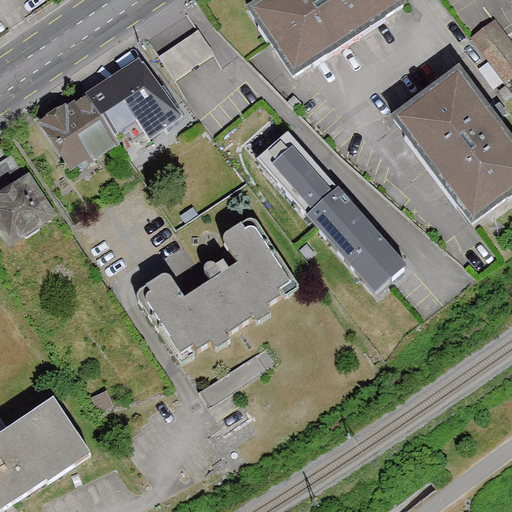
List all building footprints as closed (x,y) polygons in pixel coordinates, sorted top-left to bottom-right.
[(401,0),(260,0),(248,8),(297,86),(411,14),(401,0)] [(142,40),(176,93),(223,63),(189,10),(142,40)] [(511,44),(496,22),(473,38),(509,89),(511,86),(511,44)] [(45,127),(71,166),(89,155),(92,162),(117,145),(113,139),(126,131),(133,142),(146,134),(149,139),(179,119),(143,69),(126,79),(125,77),(66,116),(64,114),(45,127)] [(511,142),(461,74),(393,124),(476,236),(511,209),(511,142)] [(288,140),(257,164),(307,224),(361,286),(375,302),(411,273),(288,140)] [(0,174),(10,187),(30,171),(18,157),(0,171),(0,174)] [(27,179),(0,198),(0,240),(12,256),(59,224),(27,179)] [(168,281),(138,300),(183,370),(299,296),(252,224),(221,244),(239,272),(185,307),(168,281)] [(361,286),(344,305),(376,348),(393,330),(375,302),(361,286)] [(206,388),(214,401),(255,375),(247,362),(206,388)] [(53,405),(0,440),(0,511),(15,511),(91,462),(53,405)]
